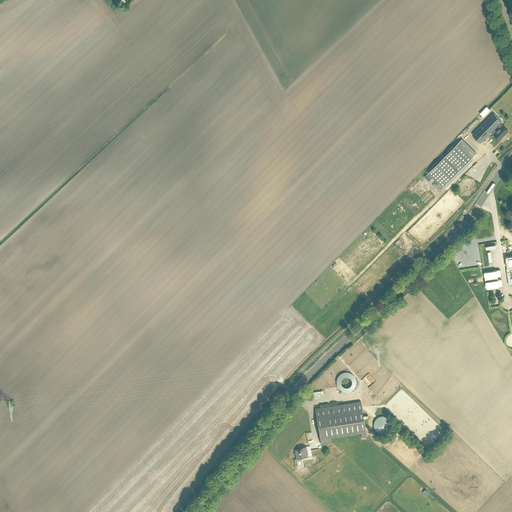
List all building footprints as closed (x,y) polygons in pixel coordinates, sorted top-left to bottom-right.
[(494,112),(473,134),(480,141),(491,130),(494,132),(493,133),(499,138),(503,135),(505,134),(505,133),(508,129),(502,124),(499,121),(501,119),(494,112)] [(461,139),(428,172),(443,186),(475,153),(461,139)] [(424,177),(429,181),(432,177),(428,173),(424,177)] [(484,271),(486,287),(502,284),(501,278),(498,279),(497,275),(501,275),(500,269),(500,268),(484,271)] [(361,437),(366,436),(360,400),(315,408),(320,443),(331,442),(330,437),(360,432),(361,437)] [(301,448),(294,449),(296,459),(301,458),(300,457),(307,456),(305,446),(301,446),(301,448)]
